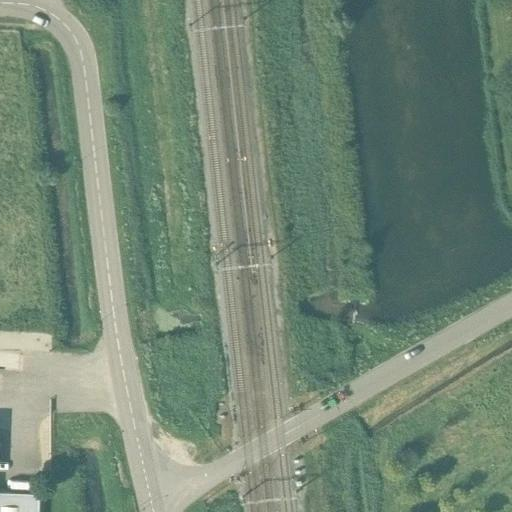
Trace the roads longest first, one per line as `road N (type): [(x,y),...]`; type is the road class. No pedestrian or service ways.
road 1 (unclassified): [(152,508),(106,269),(86,96),(73,41),(39,14)]
road 2 (unclassified): [(152,508),(511,303)]
